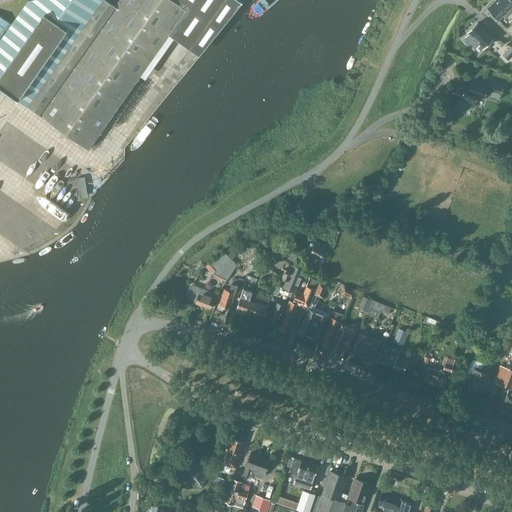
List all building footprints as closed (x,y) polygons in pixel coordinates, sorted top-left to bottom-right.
[(0,86),(89,149),(169,34),(199,56),(243,2),(239,0),(119,0),(115,6),(106,0),(31,0),(28,1),(11,25),(0,16),(0,86)] [(511,7),(511,0),(495,0),(487,9),(498,20),(504,15),(506,18),(511,12),(511,11),(510,9),(511,7)] [(493,39),(478,23),(467,33),(469,35),(464,39),(474,50),(479,45),(482,49),(493,39)] [(473,81),(470,88),(456,83),(451,96),(460,99),(459,103),(467,106),(469,102),(474,104),(477,96),(484,98),(488,86),(473,81)] [(492,83),(490,91),(501,95),(504,87),(492,83)] [(245,260),(245,261),(258,253),(254,247),(252,242),(248,237),(235,245),(241,254),(245,260)] [(324,262),(328,253),(325,251),(327,248),(316,243),(314,247),(312,246),(310,249),(312,250),(310,254),(308,259),(321,266),(324,262)] [(286,249),(284,252),(282,255),(295,262),(298,255),(286,249)] [(228,256),(224,253),(225,252),(225,251),(210,264),(209,263),(216,270),(214,273),(214,274),(226,280),(227,280),(237,265),(231,259),(232,259),(235,255),(232,251),(228,255),(229,255),(228,256)] [(262,261),(262,260),(261,259),(258,254),(249,260),(255,267),(255,268),(247,274),(247,275),(257,279),(268,268),(262,261)] [(194,272),(197,274),(205,267),(206,266),(203,263),(193,272),(194,272)] [(304,269),(293,264),(292,264),(283,286),(291,289),(295,291),(304,269)] [(313,294),(318,280),(310,277),(305,290),(304,294),(298,291),(293,302),(289,301),(278,329),(289,333),(300,305),(308,308),(313,294)] [(245,281),(240,278),(239,278),(238,281),(237,285),(237,286),(237,287),(241,288),(242,285),(244,286),(245,281)] [(328,317),(318,313),(319,311),(324,298),(323,298),(325,293),(328,285),(326,284),(319,282),(314,295),(313,294),(308,308),(307,309),(308,310),(298,333),(318,341),(328,317)] [(272,294),(274,294),(278,295),(281,285),(275,283),(272,294)] [(230,308),(237,287),(237,286),(237,285),(232,284),(229,291),(224,290),(220,304),(221,305),(222,306),(225,307),(227,306),(230,308)] [(211,309),(216,294),(192,285),(187,299),(196,303),(211,309)] [(354,291),(344,287),(342,293),(352,298),(354,291)] [(269,301),(270,298),(243,288),(243,289),(240,299),(237,309),(264,318),(269,303),(269,301)] [(371,303),(372,300),(363,296),(358,308),(367,311),(371,303)] [(268,322),(279,326),(286,305),(276,301),(268,322)] [(384,304),(376,301),(375,305),(373,309),(380,312),(381,312),(384,304)] [(384,304),(381,312),(388,315),(391,308),(391,307),(384,304)] [(342,316),(333,313),(333,312),(331,317),(320,342),(329,345),(340,321),(342,316)] [(341,349),(351,326),(341,322),(331,346),(341,349)] [(399,328),(393,342),(403,346),(408,332),(399,328)] [(382,339),(376,336),(375,339),(370,337),(360,333),(352,352),(355,354),(354,357),(361,359),(368,362),(369,359),(373,361),(382,339)] [(408,360),(398,356),(399,356),(401,350),(390,346),(390,348),(383,345),(376,362),(404,372),(408,360)] [(444,369),(451,372),(455,360),(447,358),(444,369)] [(484,364),(475,360),(473,361),(471,362),(468,371),(468,373),(469,374),(472,375),(468,385),(482,391),(488,374),(491,366),(484,364)] [(510,389),(511,384),(511,369),(500,365),(494,382),(510,389)] [(440,388),(445,373),(428,368),(423,383),(439,388),(440,388)] [(509,389),(505,398),(503,403),(511,406),(511,384),(510,389),(510,390),(509,389)] [(236,468),(239,460),(237,459),(239,453),(243,442),(232,438),(228,449),(226,449),(221,463),(226,465),(226,464),(235,467),(235,468),(236,468)] [(257,457),(258,455),(251,452),(246,468),(244,475),(249,477),(249,475),(251,470),(256,472),(255,474),(257,476),(261,478),(264,477),(270,460),(262,457),(261,458),(257,457)] [(174,477),(202,488),(210,465),(183,455),(174,477)] [(301,461),(294,458),(290,472),(295,474),(297,474),(294,484),(303,487),(304,484),(311,487),(318,466),(301,460),(301,461)] [(330,470),(315,511),(341,511),(345,503),(338,500),(342,493),(348,477),(330,470)] [(217,476),(215,475),(213,482),(215,482),(222,485),(224,481),(224,479),(217,476)] [(349,498),(364,503),(371,484),(355,478),(349,498)] [(248,492),(239,489),(241,483),(241,482),(233,479),(233,480),(230,489),(229,491),(224,490),(224,492),(222,498),(219,497),(213,511),(221,511),(224,506),(225,502),(226,503),(227,499),(244,504),(244,505),(248,493),(248,492)] [(250,486),(241,483),(239,489),(248,492),(250,486)] [(309,511),(312,505),(315,495),(303,491),(297,509),(306,511),(309,511)] [(409,511),(412,504),(401,500),(400,505),(397,504),(399,499),(381,493),(378,503),(398,510),(397,511),(409,511)] [(266,511),(271,500),(270,500),(264,498),(256,495),(252,507),(259,509),(258,511),(266,511)] [(361,511),(364,505),(353,501),(353,500),(352,504),(346,503),(348,498),(342,511),(361,511)] [(212,511),(215,506),(208,503),(204,511),(212,511)]
